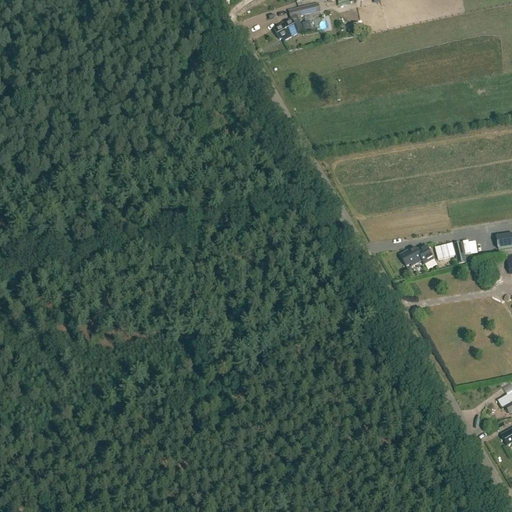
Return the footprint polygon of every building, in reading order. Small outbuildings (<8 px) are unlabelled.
[(300,9),(302,18),(320,13),(318,4),(300,9)] [(297,34),(290,20),(273,30),(279,41),(281,40),(282,42),(297,34)] [(498,251),(511,248),(511,235),(495,238),(498,251)] [(462,244),(454,246),(458,265),(466,263),(462,244)] [(438,261),(455,257),(452,245),(435,249),(438,261)] [(433,260),(425,247),(416,252),(414,248),(399,257),(405,268),(410,266),(411,268),(421,262),(423,266),(433,260)] [(511,393),(497,402),(502,409),(504,408),(509,415),(511,413),(511,393)] [(511,430),(501,436),(507,447),(511,444),(511,430)]
